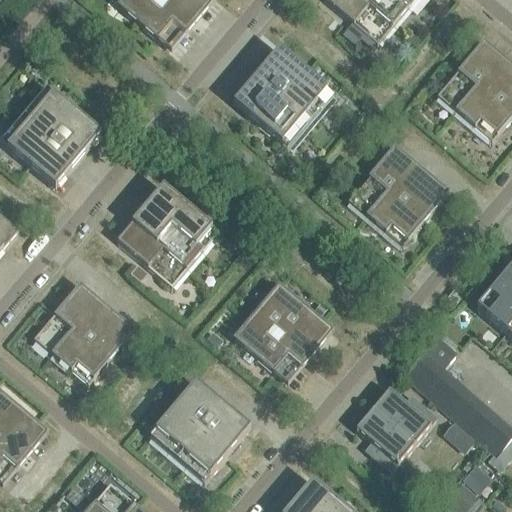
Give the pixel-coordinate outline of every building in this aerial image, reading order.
[(125,0),(116,11),(159,47),(170,57),(216,3),(213,0),(125,0)] [(418,0),(325,0),(322,4),(377,50),(418,0)] [(415,49),(420,44),(411,37),(407,43),(415,49)] [(491,147),(511,122),(511,71),(483,47),(436,101),(491,147)] [(333,101),(290,65),(279,55),(233,110),(287,156),(333,101)] [(0,148),(43,185),(54,195),(100,140),(46,94),(0,148)] [(402,253),(436,212),(448,198),(393,152),(347,207),(402,253)] [(345,164),(342,168),(349,174),(352,170),(345,164)] [(217,239),(180,208),(162,193),(116,247),(171,294),(217,239)] [(0,259),(17,239),(0,223),(0,259)] [(136,272),(129,280),(139,289),(146,280),(136,272)] [(488,322),(507,338),(511,342),(511,275),(490,302),(479,314),(488,322)] [(87,391),(121,351),(134,336),(79,290),(33,345),(87,391)] [(232,345),(275,381),(287,391),(333,336),(278,290),(232,345)] [(446,302),(455,309),(462,301),(453,294),(446,302)] [(320,307),(314,314),(321,320),(327,313),(320,307)] [(211,337),(206,343),(217,352),(222,346),(211,337)] [(511,433),(445,375),(458,360),(437,341),(423,357),(424,358),(403,382),(494,462),(511,443),(511,433)] [(204,489),(240,446),(250,434),(195,389),(149,443),(204,489)] [(389,398),(373,417),(413,451),(430,432),(430,431),(436,423),(416,406),(409,414),(388,396),(388,397),(389,398)] [(0,491),(2,493),(47,438),(0,398),(0,491)] [(413,451),(373,417),(357,436),(356,435),(355,436),(376,453),(369,461),(390,478),(396,471),(397,471),(413,451)] [(463,457),(474,445),(453,426),(442,438),(463,457)] [(475,496),(489,481),(476,470),(463,485),(475,496)] [(341,511),(329,502),(312,487),(290,511),(341,511)] [(468,511),(476,504),(459,489),(442,508),(446,511),(468,511)] [(90,511),(134,511),(109,490),(90,511)] [(72,494),(65,502),(76,511),(83,503),(72,494)]
